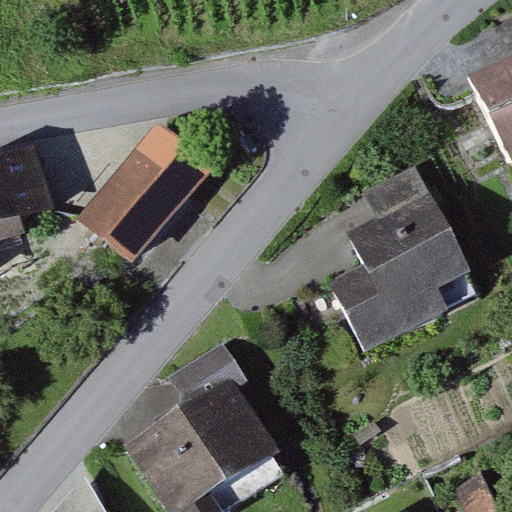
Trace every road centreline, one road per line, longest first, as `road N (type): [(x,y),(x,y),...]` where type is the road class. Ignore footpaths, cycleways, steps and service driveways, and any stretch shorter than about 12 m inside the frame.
road 1 (tertiary): [(0,509),(355,103)]
road 2 (residential): [(355,103),(191,94),(0,133)]
road 3 (tertiary): [(355,103),(461,0)]
